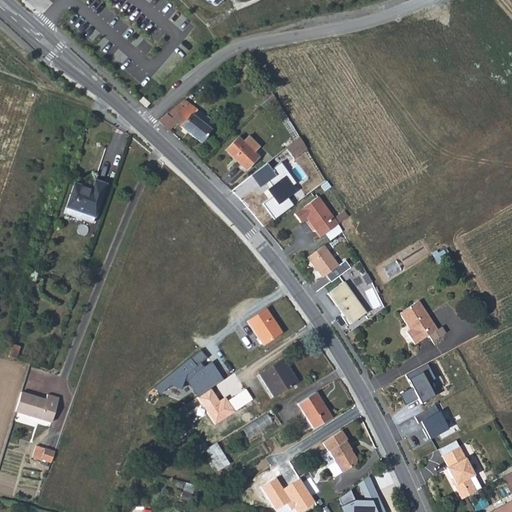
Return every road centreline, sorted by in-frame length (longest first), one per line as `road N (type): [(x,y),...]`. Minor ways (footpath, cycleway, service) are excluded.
road 1 (tertiary): [(144,125),(303,298),(382,428),(419,511)]
road 2 (unclassified): [(144,125),(227,52),(356,24),(414,0)]
road 3 (tertiary): [(0,10),(50,57),(111,97)]
